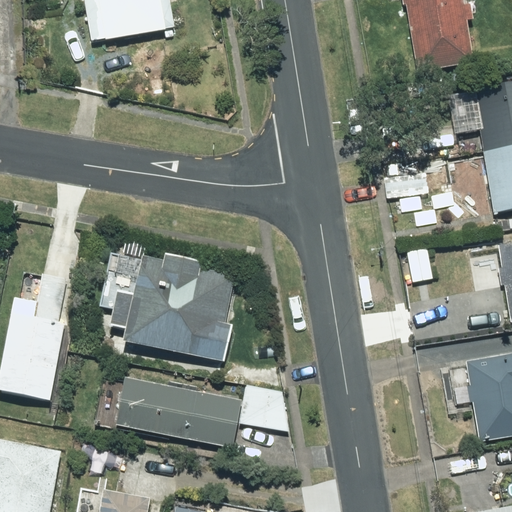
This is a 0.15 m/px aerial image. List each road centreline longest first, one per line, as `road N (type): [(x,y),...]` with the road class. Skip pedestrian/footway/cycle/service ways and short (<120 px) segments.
road 1 (tertiary): [(314,180),(365,511)]
road 2 (residential): [(0,149),(215,185),(314,180)]
road 3 (tertiary): [(284,0),(314,180)]
